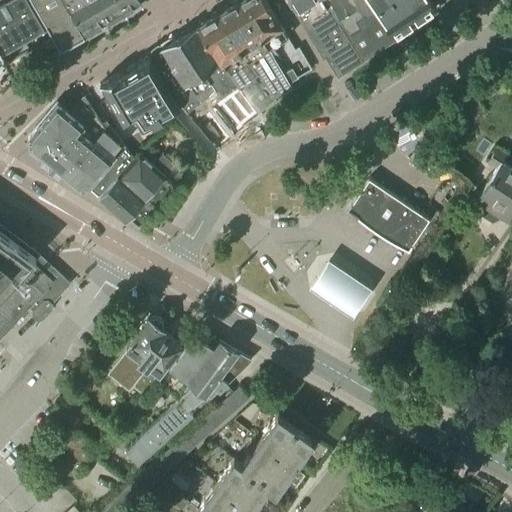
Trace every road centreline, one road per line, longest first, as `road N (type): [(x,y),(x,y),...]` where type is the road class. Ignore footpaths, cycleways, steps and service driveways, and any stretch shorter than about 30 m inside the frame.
road 1 (residential): [(171,277),(243,165),(267,151),(330,139),(503,37)]
road 2 (primary): [(511,471),(171,277)]
road 3 (primary): [(171,277),(0,175)]
